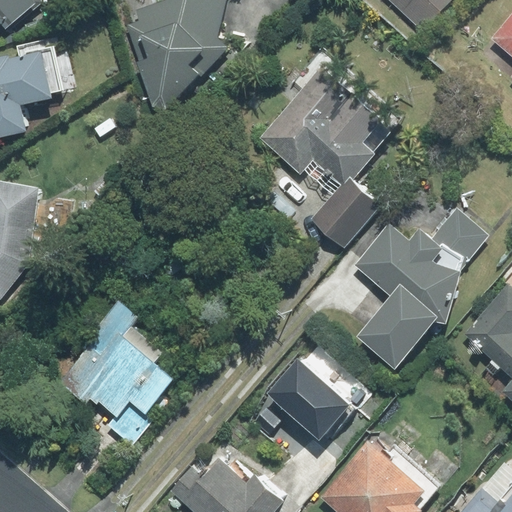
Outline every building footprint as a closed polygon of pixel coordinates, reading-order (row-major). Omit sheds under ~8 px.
[(0,0),(0,11),(15,28),(45,0),(0,0)] [(157,0),(133,6),(160,103),(178,104),(240,49),(228,34),(233,0),(157,0)] [(396,0),(428,32),(460,0),(396,0)] [(511,20),(498,38),(511,49),(511,65),(508,70),(511,73),(511,20)] [(67,94),(54,47),(0,57),(0,138),(40,131),(34,100),(67,94)] [(387,200),(362,179),(408,125),(334,63),(271,138),(308,169),(320,154),(353,181),(323,217),(353,242),(387,200)] [(50,183),(0,176),(0,296),(7,302),(41,260),(50,183)] [(366,330),(403,365),(450,313),(460,321),(472,260),(498,232),(478,213),(469,204),(439,236),(426,224),(415,236),(401,223),(364,262),(400,296),(366,330)] [(511,288),(471,332),(511,371),(511,385),(509,389),(511,392),(511,288)] [(149,315),(130,299),(62,378),(92,403),(101,393),(122,411),(113,420),(139,443),(163,416),(159,412),(189,377),(166,358),(172,351),(141,324),(149,315)] [(362,400),(308,354),(280,388),(334,433),(362,400)] [(437,489),(376,436),(326,494),(347,511),(433,511),(438,508),(427,499),(437,489)] [(200,461),(176,487),(202,511),(283,511),(298,498),(270,472),(258,485),(228,457),(212,473),(200,461)] [(511,511),(511,462),(470,511),(511,511)]
